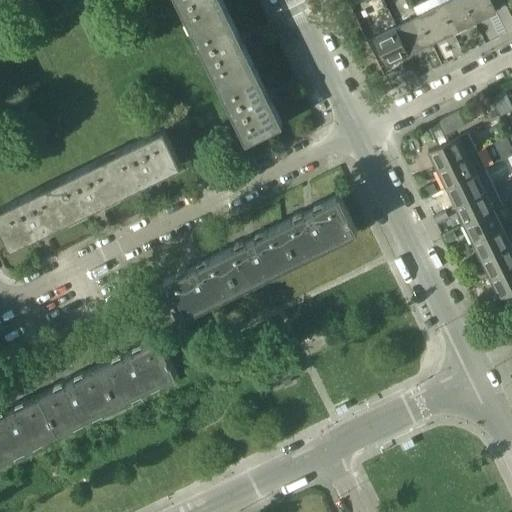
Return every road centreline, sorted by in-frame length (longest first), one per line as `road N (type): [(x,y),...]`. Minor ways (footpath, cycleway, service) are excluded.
road 1 (residential): [(357,129),(0,301)]
road 2 (residential): [(471,377),(357,129)]
road 3 (residential): [(357,129),(511,55)]
road 4 (residential): [(327,448),(471,377)]
road 5 (residential): [(196,511),(327,448)]
road 6 (residential): [(357,129),(293,0)]
